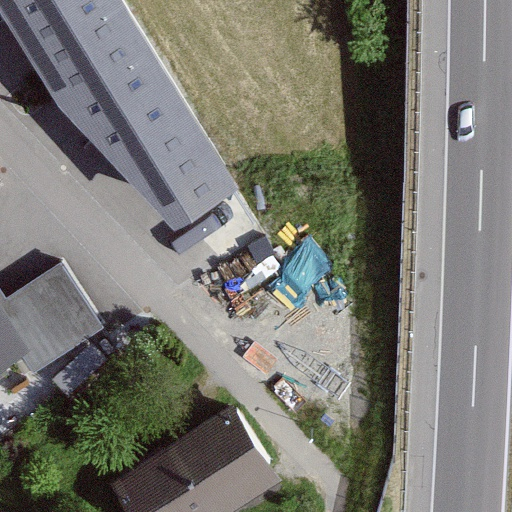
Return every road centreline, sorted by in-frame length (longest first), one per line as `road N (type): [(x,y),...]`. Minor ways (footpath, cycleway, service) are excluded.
road 1 (motorway): [(483,0),(465,511)]
road 2 (residential): [(313,468),(0,135)]
